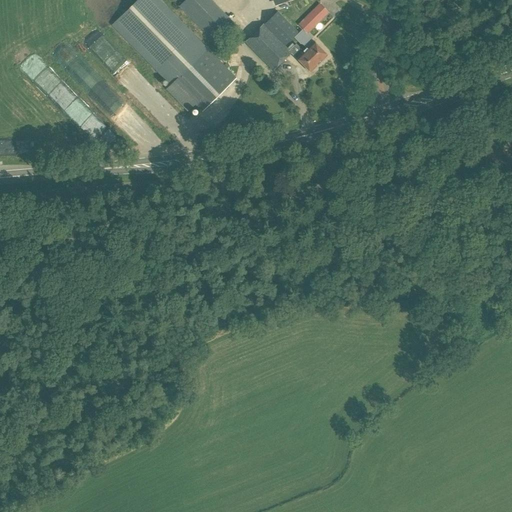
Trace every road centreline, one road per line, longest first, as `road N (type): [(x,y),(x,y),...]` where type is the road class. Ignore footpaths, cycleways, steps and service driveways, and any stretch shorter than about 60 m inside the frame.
road 1 (primary): [(0,179),(222,156),(384,112)]
road 2 (primary): [(511,72),(384,112)]
